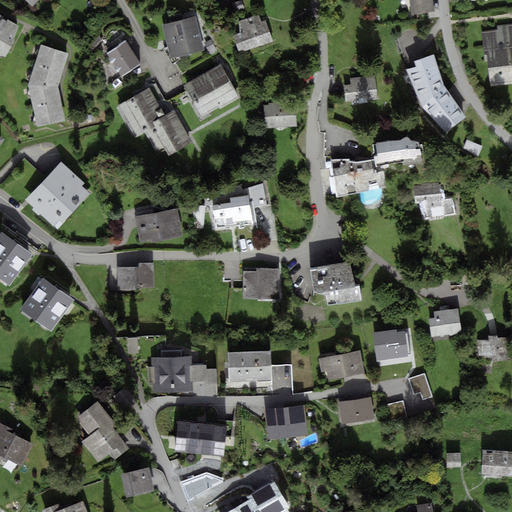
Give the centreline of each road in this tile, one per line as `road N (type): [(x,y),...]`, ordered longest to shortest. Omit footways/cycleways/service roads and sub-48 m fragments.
road 1 (residential): [(185,511),(144,427),(147,411),(163,403),(293,401),(406,381)]
road 2 (residential): [(305,241),(285,255),(224,259),(64,254)]
road 3 (residential): [(317,0),(318,207),(305,241)]
road 4 (residential): [(305,241),(352,244),(419,291),(478,301),(494,320)]
road 5 (residential): [(443,0),(469,96),(511,142)]
